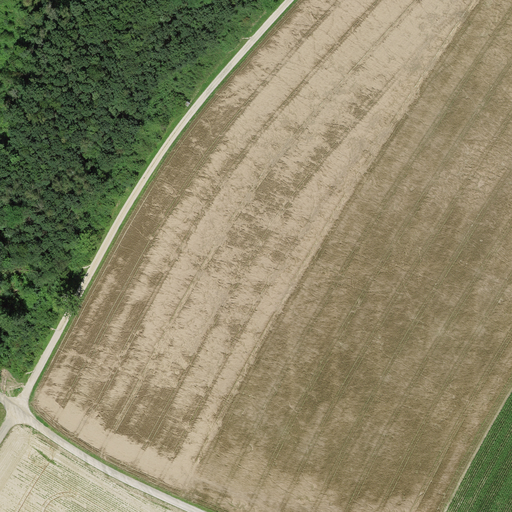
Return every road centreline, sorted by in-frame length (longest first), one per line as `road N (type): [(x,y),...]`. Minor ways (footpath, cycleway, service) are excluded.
road 1 (track): [(289,0),(231,60),(148,174),(0,443)]
road 2 (track): [(0,401),(80,457),(195,511)]
